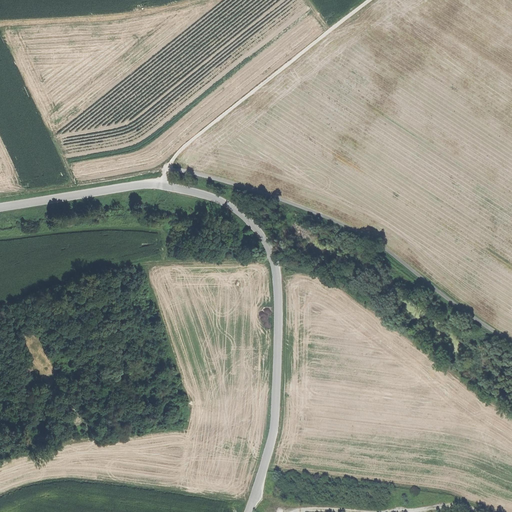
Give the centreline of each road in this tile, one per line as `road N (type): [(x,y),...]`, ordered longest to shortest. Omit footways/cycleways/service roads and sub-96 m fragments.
road 1 (unclassified): [(0,206),(163,184),(233,206),(267,240),(279,308),(275,418),(247,511)]
road 2 (track): [(169,169),(336,220),(511,340)]
road 3 (track): [(273,255),(118,267),(0,309)]
road 4 (track): [(169,169),(184,145),(370,0)]
